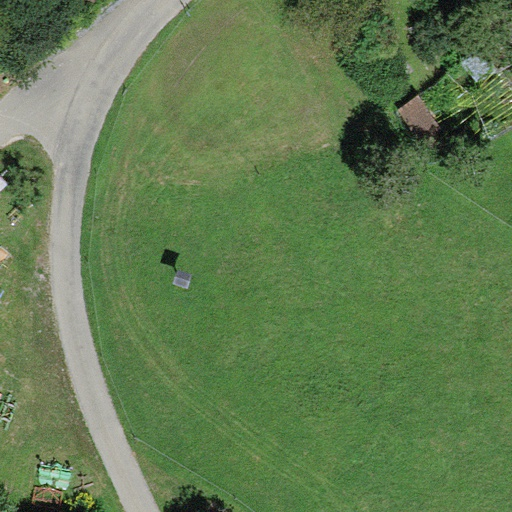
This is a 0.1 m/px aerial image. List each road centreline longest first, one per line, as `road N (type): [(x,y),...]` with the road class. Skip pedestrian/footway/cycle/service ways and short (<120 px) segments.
road 1 (track): [(146,511),(89,370),(68,208),(108,46)]
road 2 (track): [(0,114),(108,46)]
